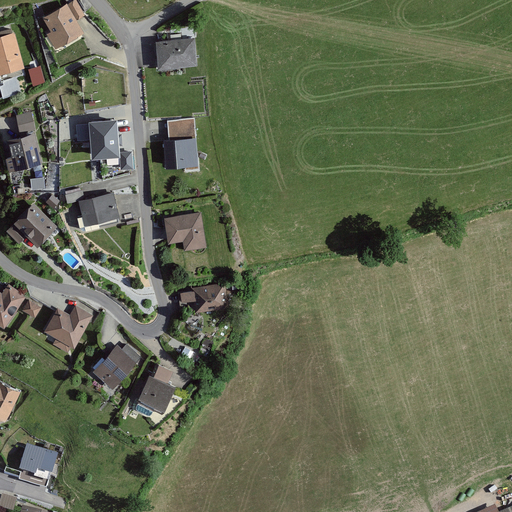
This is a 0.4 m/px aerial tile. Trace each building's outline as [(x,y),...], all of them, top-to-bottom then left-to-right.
[(70,4),(45,16),(52,31),(48,33),(54,47),(84,34),(70,4)] [(16,33),(0,37),(0,73),(24,68),(16,33)] [(194,39),(157,41),(159,69),(196,67),(194,39)] [(42,64),(29,67),(33,84),(46,81),(42,64)] [(194,122),(175,123),(176,142),(163,143),(164,169),(196,167),(194,122)] [(115,123),(88,124),(89,156),(116,155),(115,123)] [(8,174),(40,168),(34,138),(8,143),(12,158),(5,160),(8,174)] [(132,155),(119,155),(119,170),(132,170),(132,155)] [(31,182),(33,194),(47,192),(45,180),(31,182)] [(114,195),(81,201),(85,228),(118,222),(114,195)] [(59,229),(37,204),(8,230),(21,245),(30,237),(39,247),(59,229)] [(200,215),(166,218),(168,245),(179,244),(179,252),(203,251),(200,215)] [(221,286),(180,294),(182,304),(193,302),(195,314),(225,309),(221,286)] [(25,300),(9,287),(2,296),(0,294),(0,324),(3,327),(25,300)] [(40,310),(29,302),(22,313),(33,320),(40,310)] [(70,316),(58,310),(44,333),(71,350),(91,318),(75,308),(70,316)] [(133,364),(116,347),(92,371),(109,388),(133,364)] [(172,373),(158,365),(153,374),(166,382),(172,373)] [(172,390),(147,377),(134,402),(159,415),(172,390)] [(21,394),(0,382),(0,422),(4,425),(21,394)] [(28,447),(22,468),(35,472),(37,467),(51,472),(56,455),(28,447)] [(20,498),(5,495),(2,505),(17,509),(20,498)]
